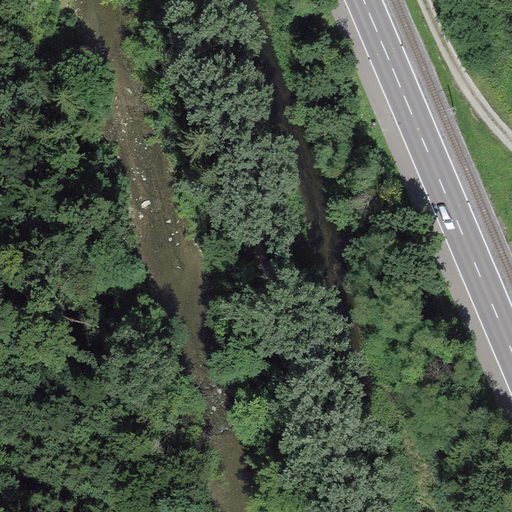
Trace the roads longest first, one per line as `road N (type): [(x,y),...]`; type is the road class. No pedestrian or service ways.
road 1 (track): [(337,511),(186,0)]
road 2 (secondary): [(511,349),(364,0)]
road 3 (track): [(426,0),(480,107),(511,142)]
